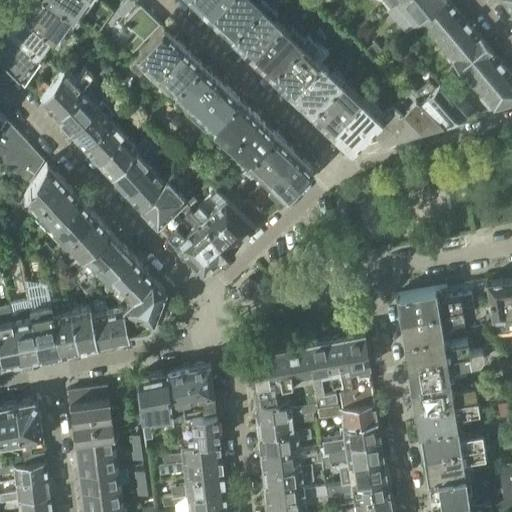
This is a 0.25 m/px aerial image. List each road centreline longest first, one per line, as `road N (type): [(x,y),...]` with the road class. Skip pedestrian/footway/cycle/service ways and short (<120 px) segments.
road 1 (residential): [(411,511),(377,279),(392,267),(511,247)]
road 2 (residential): [(206,296),(0,80)]
road 3 (residential): [(163,0),(343,170)]
road 4 (residential): [(343,170),(206,296)]
road 5 (residential): [(46,371),(226,330)]
road 6 (residential): [(226,330),(241,402),(236,421),(247,511)]
road 7 (residential): [(511,124),(343,170)]
road 8 (residential): [(71,511),(46,371)]
